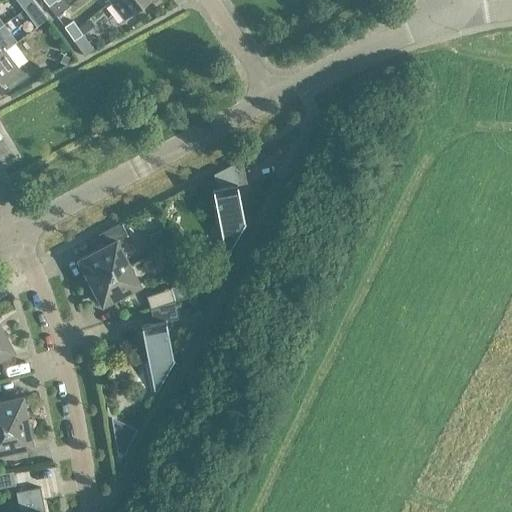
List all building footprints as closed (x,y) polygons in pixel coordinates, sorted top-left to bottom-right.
[(18,0),(26,8),(34,1),(33,0),(18,0)] [(112,0),(110,2),(124,19),(148,0),(112,0)] [(31,15),(40,8),(34,1),(26,8),(31,15)] [(63,27),(68,34),(77,28),(73,21),(63,27)] [(0,53),(4,51),(5,51),(14,44),(1,26),(0,26),(0,53)] [(82,35),(77,28),(68,34),(73,41),(82,35)] [(0,95),(1,96),(7,91),(29,75),(22,65),(17,68),(5,51),(4,51),(0,53),(0,95)] [(223,245),(231,249),(245,223),(244,222),(237,185),(246,183),(242,160),(213,174),(216,188),(212,189),(223,245)] [(77,260),(84,274),(96,267),(113,275),(125,269),(125,270),(130,267),(116,240),(127,235),(121,223),(98,235),(104,246),(77,260)] [(84,274),(87,278),(101,306),(135,289),(133,285),(138,282),(133,266),(130,267),(125,270),(125,269),(113,275),(96,267),(84,274)] [(174,301),(170,289),(146,297),(150,309),(174,301)] [(174,301),(150,309),(153,323),(141,326),(151,382),(159,386),(160,386),(174,360),(173,359),(166,322),(178,319),(174,301)] [(0,327),(0,359),(11,353),(0,327)] [(0,431),(4,430),(13,414),(26,412),(22,397),(0,401),(0,431)] [(27,417),(26,412),(13,414),(4,430),(0,431),(0,454),(30,448),(26,417),(27,417)] [(57,456),(56,475),(75,476),(77,458),(57,456)] [(40,511),(45,511),(40,488),(16,492),(19,511),(40,511)] [(71,490),(58,496),(65,510),(77,503),(71,490)]
